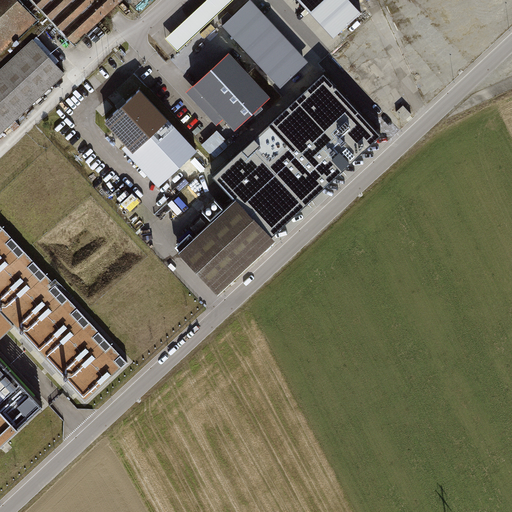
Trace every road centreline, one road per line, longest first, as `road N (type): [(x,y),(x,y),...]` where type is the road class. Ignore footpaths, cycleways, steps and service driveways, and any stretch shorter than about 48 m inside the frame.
road 1 (unknown): [(278,0),(335,66),(379,25)]
road 2 (unknown): [(131,35),(215,133)]
